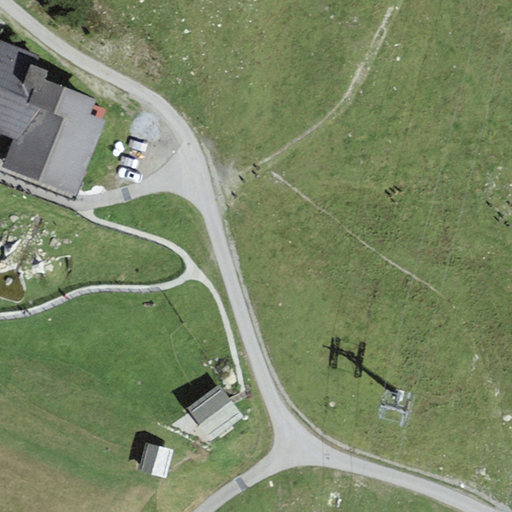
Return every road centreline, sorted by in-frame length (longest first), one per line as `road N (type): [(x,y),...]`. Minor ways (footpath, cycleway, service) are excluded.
road 1 (track): [(183,133),(206,181),(276,414),(301,451)]
road 2 (track): [(249,471),(301,451),(435,489),(479,511)]
road 3 (track): [(9,0),(153,99),(183,133)]
road 4 (track): [(183,133),(170,174),(89,198)]
